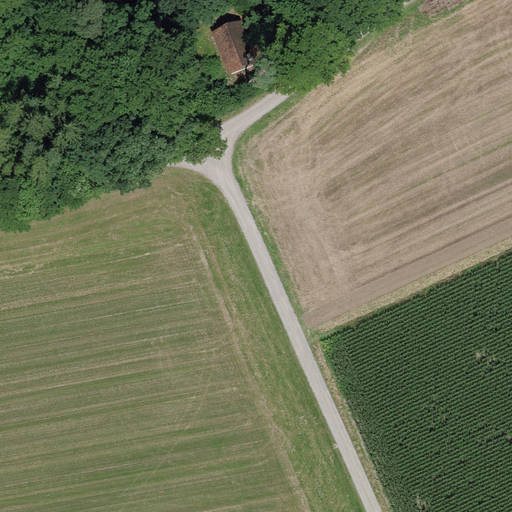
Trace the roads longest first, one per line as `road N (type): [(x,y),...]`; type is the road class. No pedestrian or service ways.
road 1 (track): [(408,0),(213,143),(0,207)]
road 2 (track): [(213,143),(375,511)]
